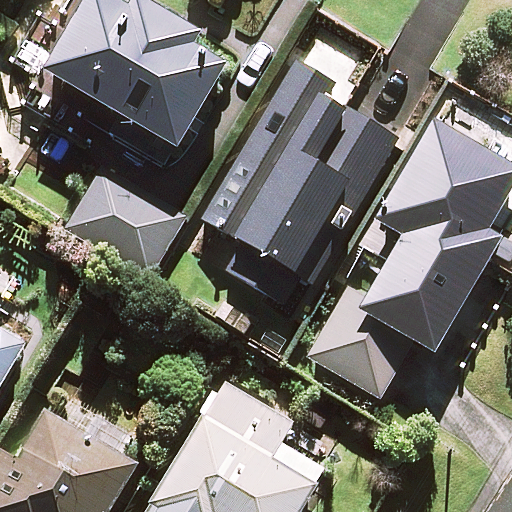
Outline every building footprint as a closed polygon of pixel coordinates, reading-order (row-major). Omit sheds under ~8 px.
[(193,50),(197,44),(132,5),(128,12),(107,0),(78,0),(34,76),(116,125),(107,138),(161,170),(222,68),(193,50)] [(223,274),(276,307),(290,284),(304,293),(338,236),(395,143),(331,105),(339,92),(295,66),(288,78),(200,224),(239,248),(223,274)] [(511,186),(511,169),(431,124),(358,252),(382,265),(365,296),(348,286),(305,361),(378,403),(409,348),(429,360),(496,240),(485,234),(511,186)] [(186,212),(102,167),(67,233),(151,278),(186,212)] [(0,384),(21,348),(0,335),(0,384)] [(298,511),(321,472),(318,470),(334,443),(307,427),(290,456),(276,447),(291,421),(222,381),(144,511),(298,511)] [(106,511),(131,468),(40,417),(15,463),(0,454),(0,511),(106,511)]
